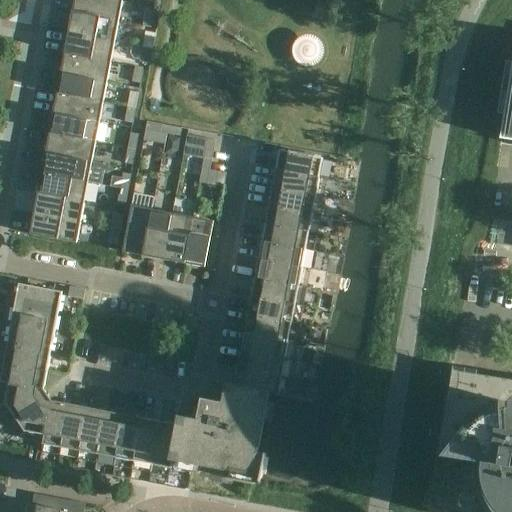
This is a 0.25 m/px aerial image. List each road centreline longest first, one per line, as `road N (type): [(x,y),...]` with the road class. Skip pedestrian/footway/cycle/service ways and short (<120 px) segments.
road 1 (residential): [(377,511),(450,70),(476,0)]
road 2 (residential): [(0,252),(217,301)]
road 3 (residential): [(80,366),(201,390),(217,301)]
road 4 (residential): [(30,30),(0,190)]
road 5 (residential): [(217,301),(243,156)]
